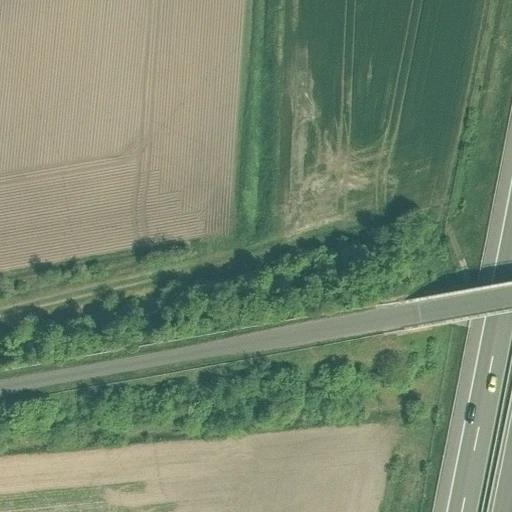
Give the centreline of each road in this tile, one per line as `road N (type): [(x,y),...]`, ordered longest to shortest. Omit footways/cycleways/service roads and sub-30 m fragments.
road 1 (unclassified): [(511,297),(0,388)]
road 2 (track): [(0,315),(259,252)]
road 3 (motorway): [(511,252),(461,511)]
